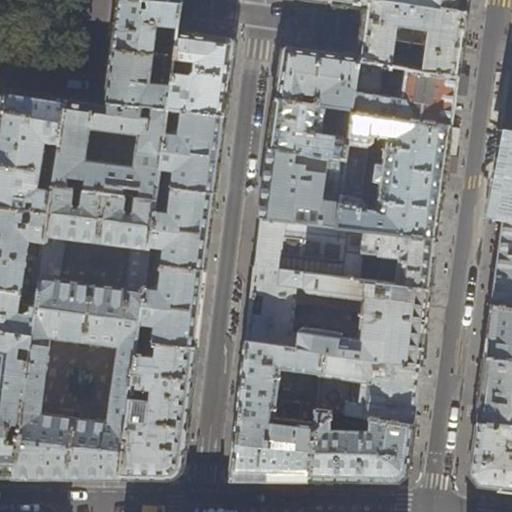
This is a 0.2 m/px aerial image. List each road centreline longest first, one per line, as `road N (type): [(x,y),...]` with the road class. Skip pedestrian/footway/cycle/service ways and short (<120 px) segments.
road 1 (tertiary): [(497,0),(435,508)]
road 2 (residential): [(201,503),(262,16)]
road 3 (residential): [(201,503),(435,508)]
road 4 (residential): [(262,16),(463,44)]
road 5 (residential): [(0,66),(90,78),(99,0)]
